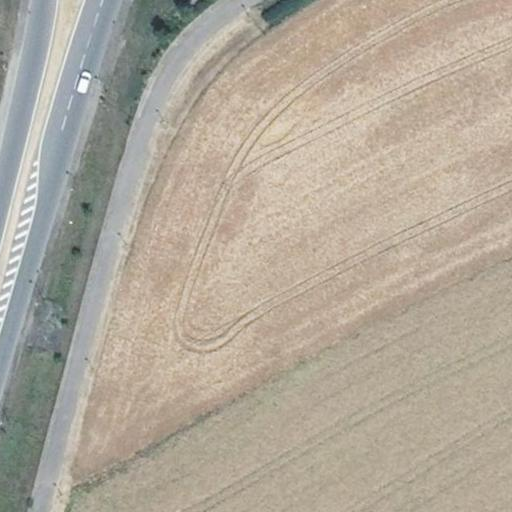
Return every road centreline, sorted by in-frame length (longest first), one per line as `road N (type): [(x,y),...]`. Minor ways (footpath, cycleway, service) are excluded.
road 1 (primary): [(0,358),(103,0)]
road 2 (primary): [(44,0),(0,189)]
